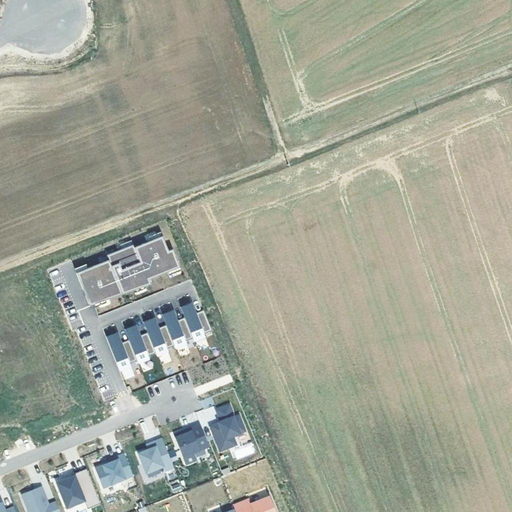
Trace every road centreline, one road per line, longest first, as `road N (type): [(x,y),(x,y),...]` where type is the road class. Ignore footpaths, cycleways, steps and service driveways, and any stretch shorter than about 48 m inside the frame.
road 1 (track): [(0,269),(511,68)]
road 2 (residential): [(0,469),(173,398)]
